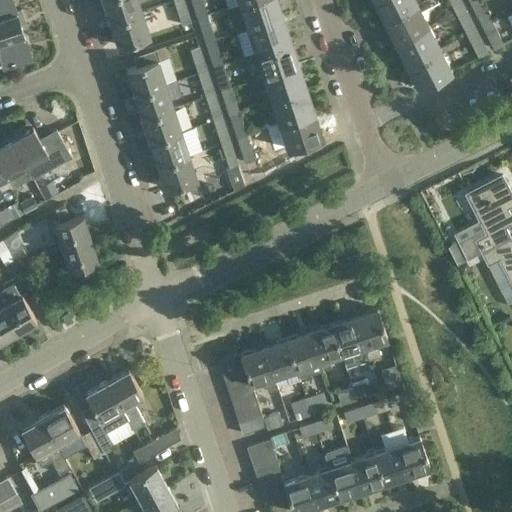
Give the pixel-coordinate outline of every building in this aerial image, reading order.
[(0,0),(0,16),(16,12),(11,0),(0,0)] [(103,0),(111,23),(142,13),(137,0),(103,0)] [(184,0),(179,0),(174,2),(179,18),(189,14),(184,0)] [(190,0),(197,21),(208,17),(202,0),(190,0)] [(284,18),(278,0),(261,0),(240,7),(248,30),(284,18)] [(416,0),(373,0),(384,20),(418,3),(416,0)] [(460,0),(448,0),(454,11),(464,6),(460,0)] [(478,0),(471,4),(482,25),(491,20),(480,0),(478,0)] [(418,3),(384,20),(394,41),(429,24),(418,3)] [(454,11),(465,32),(475,28),(464,6),(454,11)] [(0,42),(23,34),(21,26),(26,24),(22,11),(16,13),(16,12),(0,16),(0,42)] [(111,23),(119,47),(150,37),(142,13),(111,23)] [(197,21),(205,44),(216,40),(208,17),(197,21)] [(248,30),(255,54),(292,42),(284,18),(248,30)] [(504,45),(491,20),(482,25),(494,50),(504,45)] [(394,41),(405,63),(439,45),(429,24),(394,41)] [(475,28),(465,32),(479,59),(488,54),(475,28)] [(0,67),(31,58),(23,34),(0,42),(0,67)] [(224,64),(216,40),(205,44),(213,68),(224,64)] [(300,66),(292,42),(255,54),(263,78),(300,66)] [(199,44),(189,47),(195,66),(205,63),(199,44)] [(439,45),(405,63),(419,89),(453,72),(439,45)] [(127,70),(135,94),(166,84),(158,60),(127,70)] [(213,68),(220,92),(232,88),(224,64),(213,68)] [(308,90),(300,66),(263,78),(271,102),(308,90)] [(207,70),(198,73),(203,89),(212,86),(207,70)] [(135,94),(143,118),(174,108),(166,84),(135,94)] [(240,112),(232,88),(220,92),(228,116),(240,112)] [(316,114),(308,90),(271,102),(279,126),(316,114)] [(215,94),(206,97),(211,113),(220,110),(215,94)] [(182,132),(174,108),(143,118),(151,142),(182,132)] [(228,116),(236,140),(248,136),(240,112),(228,116)] [(324,138),(316,114),(279,126),(287,150),(324,138)] [(218,137),(228,134),(223,118),(213,121),(218,137)] [(39,141),(33,130),(12,142),(27,168),(32,178),(71,156),(57,131),(39,141)] [(151,142),(159,166),(190,155),(182,132),(151,142)] [(236,140),(244,162),(255,159),(248,136),(236,140)] [(32,178),(27,168),(12,142),(0,148),(0,168),(10,187),(11,188),(32,178)] [(231,142),(221,145),(226,161),(236,158),(231,142)] [(167,190),(198,179),(190,155),(159,166),(167,190)] [(6,179),(0,168),(0,188),(1,191),(10,186),(6,179)] [(486,227),(461,240),(470,258),(485,251),(511,238),(506,226),(511,223),(511,192),(503,176),(469,193),(481,217),(486,227)] [(46,198),(59,191),(53,180),(40,187),(46,198)] [(38,206),(32,196),(19,203),(25,213),(38,206)] [(7,206),(14,219),(25,213),(18,200),(7,206)] [(0,210),(0,219),(3,225),(14,219),(7,206),(0,210)] [(55,226),(62,249),(90,240),(83,217),(55,226)] [(511,238),(485,251),(491,263),(501,258),(511,278),(511,238)] [(0,254),(6,265),(15,260),(12,254),(9,248),(4,239),(0,241),(0,254)] [(69,272),(97,263),(90,240),(62,249),(69,272)] [(468,258),(458,241),(450,245),(459,263),(468,258)] [(18,265),(30,259),(23,248),(12,254),(15,260),(18,265)] [(36,270),(30,259),(18,265),(25,276),(36,270)] [(22,297),(3,308),(1,309),(16,334),(37,322),(22,297)] [(0,343),(16,334),(1,309),(3,308),(0,302),(0,343)] [(377,343),(387,339),(377,310),(355,317),(364,347),(368,359),(381,355),(377,343)] [(342,354),(364,347),(355,317),(332,324),(342,354)] [(310,332),(320,362),(322,370),(332,367),(329,358),(342,354),(332,324),(310,332)] [(322,370),(320,362),(310,332),(287,339),(297,369),(300,377),(322,370)] [(265,346),(275,376),(278,387),(301,379),(300,377),(297,369),(287,339),(265,346)] [(278,387),(275,376),(265,346),(242,354),(247,371),(251,382),(252,384),(263,380),(267,392),(279,388),(278,387)] [(219,362),(224,379),(247,371),(242,354),(219,362)] [(147,422),(136,402),(144,397),(129,369),(107,381),(122,409),(128,420),(130,420),(135,429),(147,422)] [(224,379),(228,390),(251,382),(247,371),(224,379)] [(383,379),(387,391),(403,385),(399,374),(383,379)] [(367,376),(351,382),(352,387),(353,389),(355,389),(357,395),(354,396),(355,399),(373,394),(369,382),(367,376)] [(128,420),(122,409),(107,381),(85,393),(102,424),(92,430),(104,453),(116,447),(108,432),(128,420)] [(228,390),(232,401),(255,394),(252,384),(251,382),(228,390)] [(336,392),(341,404),(355,399),(354,396),(357,395),(355,389),(353,389),(352,387),(336,392)] [(392,407),(393,409),(408,403),(405,393),(404,390),(381,398),(385,409),(392,407)] [(322,393),(307,398),(309,404),(311,403),(312,410),(309,411),(310,414),(327,408),(322,393)] [(259,405),(255,394),(232,401),(235,412),(259,405)] [(307,398),(291,403),(296,418),(310,414),(309,411),(312,410),(311,403),(309,404),(307,398)] [(361,418),(385,409),(381,398),(359,405),(359,407),(361,407),(362,412),(359,413),(361,418)] [(235,412),(239,424),(262,416),(259,405),(235,412)] [(359,407),(359,405),(343,410),(347,423),(361,418),(359,413),(362,412),(361,407),(359,407)] [(64,406),(43,417),(58,445),(64,457),(86,445),(79,433),(64,406)] [(278,412),(263,418),(266,427),(267,429),(282,423),(278,412)] [(316,433),(334,427),(329,415),(314,420),(315,422),(316,422),(318,427),(315,428),(316,433)] [(266,427),(263,418),(262,416),(239,424),(243,435),(266,427)] [(70,467),(58,445),(43,417),(21,429),(36,457),(41,466),(52,460),(60,473),(70,467)] [(302,438),(316,433),(315,428),(318,427),(316,422),(315,422),(314,420),(298,425),(302,438)] [(94,458),(104,453),(92,430),(82,435),(94,458)] [(288,442),(284,430),(268,435),(273,447),(288,442)] [(408,442),(397,446),(406,476),(429,468),(420,438),(408,442)] [(148,457),(161,450),(156,439),(142,446),(148,457)] [(274,451),(270,440),(247,448),(251,459),(274,451)] [(329,468),(339,498),(362,491),(352,461),(347,445),(324,453),(329,468)] [(139,462),(148,457),(142,446),(133,452),(139,462)] [(385,449),(374,453),(384,483),(406,476),(397,446),(385,449)] [(251,459),(255,470),(278,462),(274,451),(251,459)] [(362,491),(384,483),(374,453),(352,461),(362,491)] [(255,470),(258,481),(281,474),(278,462),(255,470)] [(157,467),(129,482),(133,490),(126,494),(133,508),(141,503),(168,488),(157,467)] [(339,498),(329,468),(307,476),(317,506),(339,498)] [(97,501),(127,484),(119,471),(117,472),(89,487),(97,501)] [(258,481),(262,492),(285,485),(285,483),(281,474),(258,481)] [(293,511),(298,511),(317,506),(307,476),(285,483),(285,485),(289,496),(293,511)] [(0,511),(0,506),(3,511),(21,501),(17,493),(18,493),(8,477),(0,481),(0,511)] [(45,485),(39,489),(35,491),(31,493),(41,510),(55,502),(45,485)] [(266,504),(289,496),(285,485),(262,492),(266,504)] [(168,488),(141,503),(133,508),(135,511),(176,511),(180,510),(168,488)] [(54,504),(57,511),(82,511),(85,511),(80,495),(54,504)]
